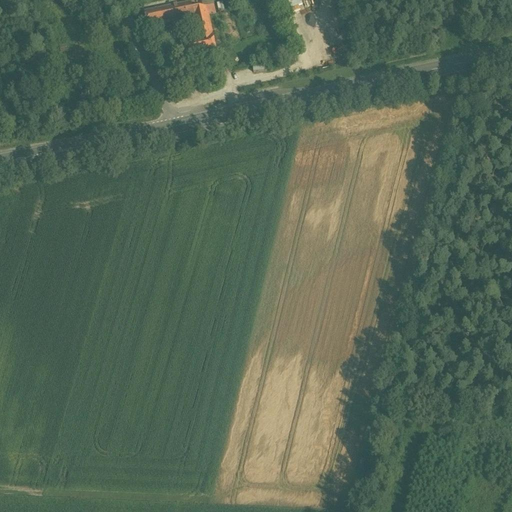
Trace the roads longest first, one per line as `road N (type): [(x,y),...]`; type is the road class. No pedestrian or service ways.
road 1 (secondary): [(172,126),(511,54)]
road 2 (secondary): [(0,164),(172,126)]
road 3 (unclassified): [(115,0),(172,126)]
